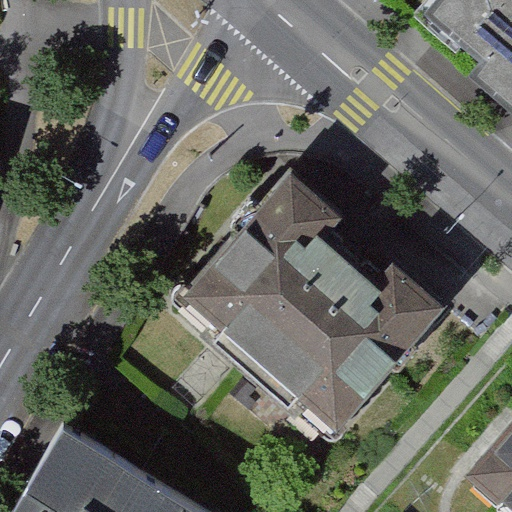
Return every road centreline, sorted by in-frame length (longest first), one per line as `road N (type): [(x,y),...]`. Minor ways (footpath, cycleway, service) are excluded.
road 1 (residential): [(511,214),(278,17)]
road 2 (tertiary): [(76,238),(118,200),(210,79),(278,17)]
road 3 (tertiary): [(129,0),(125,76),(76,238)]
road 4 (tertiary): [(0,367),(76,238)]
